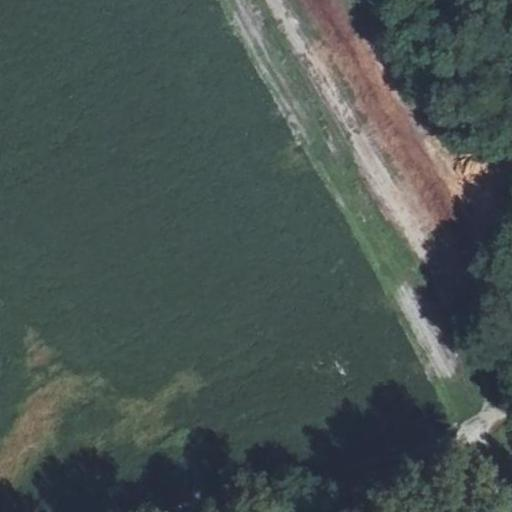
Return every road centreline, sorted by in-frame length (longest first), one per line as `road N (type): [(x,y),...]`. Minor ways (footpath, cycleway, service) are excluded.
road 1 (track): [(494,416),(457,324),(273,0)]
road 2 (track): [(511,334),(327,0)]
road 3 (track): [(159,511),(400,456),(511,412)]
